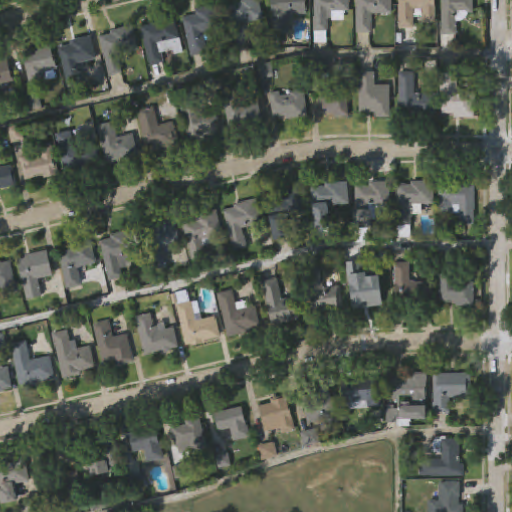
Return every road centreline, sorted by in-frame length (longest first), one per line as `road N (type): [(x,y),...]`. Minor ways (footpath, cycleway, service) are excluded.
road 1 (residential): [(0,419),(335,342),(511,343)]
road 2 (residential): [(0,227),(281,157),(511,150)]
road 3 (residential): [(499,511),(500,0)]
